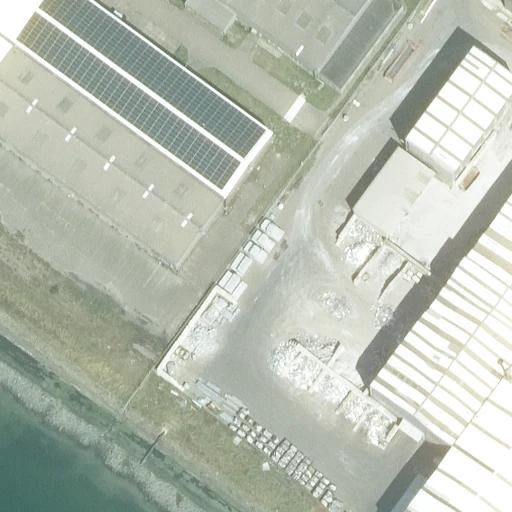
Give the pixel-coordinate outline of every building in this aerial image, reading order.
[(0,0),(0,145),(176,274),(273,142),(79,0),(0,0)] [(377,0),(206,0),(317,81),(377,0)] [(511,109),(511,89),(473,61),(406,153),(454,189),(511,109)] [(511,511),(511,211),(372,402),(453,461),(415,511),(511,511)] [(377,225),(353,251),(367,263),(359,271),(375,286),(394,266),(404,276),(416,263),(377,225)]
